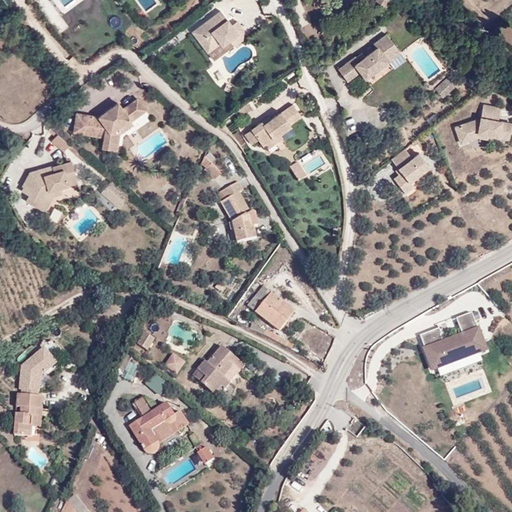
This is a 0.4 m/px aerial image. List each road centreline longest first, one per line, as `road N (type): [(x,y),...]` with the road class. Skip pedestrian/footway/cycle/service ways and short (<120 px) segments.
road 1 (residential): [(336,307),(226,135),(127,51),(46,106),(34,123),(0,123)]
road 2 (residential): [(277,0),(346,162),(353,233),(336,307)]
road 3 (residential): [(150,292),(335,381)]
road 4 (residential): [(483,511),(429,454),(335,381)]
road 5 (tertiary): [(360,338),(511,245)]
road 6 (residential): [(0,345),(75,298),(150,292)]
road 7 (tertiary): [(261,511),(335,381)]
